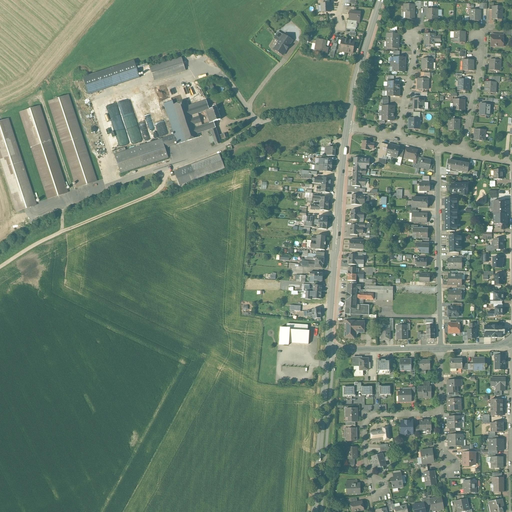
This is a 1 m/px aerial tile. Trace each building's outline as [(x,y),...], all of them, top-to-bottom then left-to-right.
[(330,3),(321,4),(322,13),(330,12),(330,3)] [(415,5),(404,4),(404,12),(407,12),(407,19),(405,19),(414,19),(415,5)] [(494,7),(493,6),(492,10),(492,19),(502,20),(502,7),(494,7)] [(438,9),(427,9),(426,20),(437,20),(438,9)] [(481,10),(469,10),(469,17),(471,17),(471,20),(471,21),(480,21),(481,10)] [(361,13),(350,11),(349,21),(348,20),(347,29),(356,30),(356,23),(359,23),(361,13)] [(278,31),(273,39),(279,42),(283,35),(278,31)] [(465,32),(454,31),(454,42),(465,43),(465,32)] [(425,34),(424,34),(424,45),(435,45),(435,46),(440,46),(440,42),(441,42),(440,41),(441,41),(441,38),(435,37),(435,34),(428,34),(425,34)] [(279,42),(274,50),(283,55),(286,50),(287,50),(289,46),(292,40),(284,35),(283,35),(279,42)] [(503,36),(491,35),(490,46),(503,47),(503,36)] [(327,41),(316,39),(315,44),(317,44),(316,51),(323,52),(325,52),(325,47),(327,41)] [(348,40),(341,39),(339,52),(346,54),(348,40)] [(348,40),(346,54),(353,55),(356,41),(348,40)] [(181,58),(150,67),(154,80),(185,71),(181,58)] [(428,59),(422,59),(421,70),(433,70),(433,59),(428,59)] [(501,60),(490,59),(489,70),(500,71),(501,60)] [(474,60),(462,60),(462,71),(473,71),(474,60)] [(134,61),(82,78),(88,94),(139,78),(134,61)] [(405,65),(390,65),(390,67),(393,67),(393,72),(392,73),(392,74),(393,75),(396,75),(397,74),(397,72),(405,72),(405,68),(404,68),(404,65),(405,65)] [(424,79),(417,79),(417,90),(428,90),(429,79),(424,79)] [(469,80),(458,80),(458,91),(469,91),(469,80)] [(492,82),(485,82),(484,93),(496,93),(496,82),(492,82)] [(153,89),(144,90),(145,100),(145,103),(147,103),(148,106),(151,106),(150,103),(152,103),(152,98),(155,98),(153,89)] [(96,182),(67,96),(49,102),(77,188),(96,182)] [(424,99),(413,98),(413,110),(424,110),(424,99)] [(465,100),(454,100),(453,111),(464,111),(465,100)] [(173,105),(172,101),(164,103),(176,139),(176,140),(177,144),(185,142),(173,105)] [(186,101),(173,105),(185,142),(199,137),(197,134),(189,108),(186,101)] [(208,102),(189,108),(197,134),(204,131),(202,126),(198,113),(205,111),(210,109),(208,102)] [(491,105),(480,104),(479,115),(491,116),(491,105)] [(67,193),(39,107),(20,113),(48,199),(67,193)] [(210,109),(205,111),(209,123),(210,123),(214,122),(221,120),(217,107),(210,109)] [(420,119),(409,118),(408,129),(420,130),(420,119)] [(460,120),(449,119),(448,130),(459,131),(460,120)] [(35,206),(7,120),(0,121),(0,160),(17,212),(35,206)] [(109,124),(111,129),(120,125),(118,120),(109,124)] [(214,122),(210,123),(209,123),(205,125),(207,131),(213,129),(214,130),(216,129),(214,122)] [(214,130),(211,131),(215,145),(221,143),(221,142),(219,136),(216,129),(214,130)] [(485,130),(474,129),(474,141),(485,141),(485,130)] [(172,135),(162,139),(165,148),(175,145),(174,141),(176,140),(176,139),(173,140),(172,135)] [(162,139),(114,155),(120,173),(168,158),(165,148),(162,139)] [(371,142),(362,141),(362,145),(362,149),(362,150),(370,150),(369,150),(370,148),(374,148),(374,149),(374,144),(370,144),(370,142),(371,142)] [(383,150),(379,149),(378,154),(378,158),(382,158),(382,159),(386,160),(386,158),(386,157),(385,157),(388,145),(384,144),(383,150)] [(395,146),(388,144),(388,145),(385,157),(386,157),(386,154),(391,155),(391,156),(397,157),(399,149),(399,148),(395,147),(395,146)] [(335,148),(325,147),(325,156),(335,156),(335,148)] [(417,153),(408,150),(406,160),(415,162),(417,153)] [(219,154),(174,172),(180,185),(225,168),(223,164),(219,154)] [(361,158),(353,158),(353,167),(361,168),(361,169),(366,169),(366,165),(369,166),(370,159),(361,159),(361,158)] [(431,161),(422,158),(420,164),(419,167),(420,167),(429,170),(430,164),(431,161)] [(460,163),(448,161),(446,171),(450,171),(450,169),(459,171),(460,163)] [(469,164),(460,163),(459,171),(467,172),(469,164)] [(361,168),(353,167),(353,177),(360,177),(360,175),(366,175),(366,170),(361,170),(361,169),(361,168)] [(502,170),(494,170),(494,180),(502,180),(502,170)] [(360,177),(353,177),(352,186),(360,186),(360,185),(365,186),(366,179),(360,179),(360,177)] [(331,179),(315,178),(315,179),(312,178),(312,183),(322,184),(322,185),(330,186),(331,179)] [(423,183),(419,183),(419,191),(430,191),(429,183),(423,183)] [(467,184),(451,184),(451,194),(468,194),(467,184)] [(312,194),(305,193),(305,198),(306,198),(305,203),(311,203),(312,201),(313,201),(313,197),(314,194),(312,194)] [(360,195),(352,195),(351,204),(363,205),(363,204),(369,204),(369,196),(360,195)] [(428,199),(412,198),(411,207),(416,208),(427,208),(428,199)] [(455,215),(454,199),(445,199),(445,215),(455,215)] [(507,201),(493,201),(493,214),(507,214),(507,201)] [(360,210),(351,210),(351,220),(358,220),(359,218),(364,219),(364,212),(360,212),(360,210)] [(417,213),(414,213),(413,222),(411,222),(427,223),(427,214),(417,213)] [(507,214),(493,214),(494,224),(507,224),(507,214)] [(455,231),(455,215),(445,215),(445,231),(455,231)] [(306,222),(304,222),(304,227),(314,227),(315,225),(318,225),(318,229),(326,230),(327,225),(327,223),(310,222),(306,222)] [(358,225),(350,225),(350,235),(357,235),(358,233),(363,234),(363,230),(365,230),(365,223),(358,223),(358,225)] [(418,229),(413,228),(413,229),(412,233),(416,234),(416,238),(423,238),(427,238),(428,238),(428,229),(418,229)] [(326,236),(317,236),(316,237),(311,236),(311,244),(311,246),(310,248),(315,249),(315,250),(325,250),(326,236)] [(459,253),(459,236),(449,236),(450,253),(459,253)] [(502,239),(494,239),(494,242),(492,242),(492,246),(487,246),(487,251),(495,251),(495,250),(503,250),(503,246),(502,246),(502,239)] [(364,240),(350,240),(349,249),(363,249),(364,240)] [(422,244),(415,243),(415,248),(418,248),(418,251),(417,251),(417,253),(419,253),(419,252),(428,253),(429,244),(422,244)] [(357,255),(349,255),(348,265),(356,265),(356,264),(364,264),(364,256),(357,256),(357,255)] [(316,257),(313,257),(313,259),(316,259),(315,262),(309,262),(309,268),(322,269),(323,265),(324,265),(324,258),(316,257)] [(503,259),(498,259),(498,258),(493,258),(493,260),(493,261),(493,268),(502,268),(502,264),(503,264),(503,259)] [(462,259),(458,259),(448,259),(448,268),(462,268),(462,259)] [(321,273),(315,273),(310,272),(310,276),(314,277),(314,281),(322,282),(323,276),(323,273),(321,273)] [(430,283),(430,274),(420,274),(419,283),(430,283)] [(503,275),(495,275),(495,281),(492,281),(492,285),(495,285),(503,285),(503,275)] [(361,286),(347,285),(347,286),(346,286),(346,292),(347,292),(347,293),(356,293),(364,293),(365,290),(361,290),(361,286)] [(376,286),(365,286),(365,290),(364,293),(374,293),(376,293),(377,293),(384,293),(393,294),(393,290),(393,287),(376,286)] [(458,291),(448,291),(448,300),(461,300),(461,293),(462,291),(458,291)] [(502,294),(502,292),(493,292),(493,294),(490,294),(490,300),(493,300),(493,301),(503,301),(503,294),(502,294)] [(356,301),(346,300),(346,302),(345,302),(345,314),(369,316),(369,305),(356,304),(356,301)] [(458,307),(448,307),(448,317),(458,317),(458,307)] [(503,307),(495,307),(495,312),(495,316),(503,316),(503,307)] [(320,309),(312,310),(307,311),(307,317),(313,316),(313,319),(321,318),(320,309)] [(350,321),(345,321),(345,327),(344,327),(344,338),(356,338),(356,335),(357,334),(358,334),(358,333),(364,333),(364,327),(364,321),(357,321),(350,321)] [(456,323),(448,323),(448,333),(459,333),(459,326),(459,323),(456,323)] [(308,326),(287,324),(286,328),(280,327),(279,343),(281,343),(283,343),(283,345),(289,345),(289,343),(308,344),(309,331),(308,331),(308,326)] [(401,326),(401,324),(396,324),(396,326),(397,340),(407,340),(407,331),(407,326),(401,326)] [(385,329),(381,329),(381,340),(390,340),(390,331),(390,328),(390,325),(385,325),(385,329)] [(433,325),(426,325),(426,329),(426,334),(426,340),(427,340),(427,339),(434,339),(434,329),(433,329),(433,325)] [(476,339),(475,330),(470,330),(468,330),(468,339),(476,339)] [(499,356),(495,356),(495,362),(495,365),(496,365),(496,368),(498,368),(498,372),(503,372),(503,365),(503,356),(503,355),(499,355),(499,356)] [(362,359),(362,358),(354,358),(354,366),(359,366),(359,359),(362,359)] [(369,370),(368,358),(362,359),(359,359),(359,366),(359,370),(369,370)] [(484,358),(474,358),(475,364),(473,364),(473,369),(479,368),(479,370),(485,370),(485,366),(484,366),(484,358)] [(411,359),(400,360),(400,371),(411,371),(411,363),(411,359)] [(390,360),(376,360),(377,375),(390,374),(390,378),(393,378),(393,369),(390,369),(390,360)] [(430,360),(419,360),(420,369),(419,369),(419,373),(425,373),(425,374),(426,374),(426,370),(430,370),(430,360)] [(462,360),(450,360),(450,369),(462,368),(462,364),(462,360)] [(505,378),(491,378),(491,384),(497,384),(497,391),(501,391),(505,391),(505,378)] [(461,380),(447,381),(448,393),(454,392),(454,386),(461,386),(461,380)] [(354,386),(343,387),(343,397),(347,397),(347,398),(351,398),(351,396),(355,396),(355,392),(358,392),(358,383),(354,383),(354,386)] [(361,383),(358,383),(358,392),(361,392),(361,396),(365,396),(365,398),(369,398),(369,396),(373,396),(373,386),(361,386),(361,383)] [(379,383),(376,383),(376,392),(379,392),(379,396),(383,396),(383,398),(387,398),(387,396),(391,396),(391,386),(379,386),(379,383)] [(423,387),(418,387),(418,398),(424,398),(424,396),(431,396),(431,388),(428,388),(427,387),(423,387)] [(410,390),(398,391),(398,396),(400,396),(400,401),(411,401),(411,393),(411,390),(410,390)] [(449,399),(448,399),(448,411),(460,410),(460,399),(449,399)] [(357,408),(346,409),(346,422),(348,422),(355,422),(357,422),(357,408)] [(502,416),(502,408),(492,408),(492,412),(491,412),(491,416),(502,416)] [(430,420),(420,421),(420,426),(420,431),(421,431),(426,431),(427,431),(427,434),(430,434),(430,431),(431,431),(430,420)] [(409,421),(405,421),(401,421),(401,435),(406,435),(406,434),(409,434),(409,435),(413,435),(413,427),(409,427),(409,421)] [(503,432),(502,423),(496,423),(491,423),(491,428),(493,428),(493,432),(491,432),(503,432)] [(383,430),(371,431),(372,441),(384,439),(384,440),(390,440),(388,427),(383,428),(383,430)] [(355,428),(346,428),(346,441),(357,441),(356,428),(355,428)] [(503,451),(503,440),(497,440),(490,440),(490,451),(491,451),(497,451),(503,451)] [(357,447),(347,447),(347,452),(343,453),(343,460),(348,459),(354,459),(357,459),(357,447)] [(432,449),(420,451),(421,458),(433,456),(432,449)] [(469,452),(462,453),(462,467),(471,467),(471,462),(475,462),(475,452),(469,452)] [(382,454),(372,457),(375,469),(378,468),(379,472),(384,470),(383,467),(386,466),(384,461),(383,458),(382,454)] [(433,456),(421,458),(422,464),(422,465),(427,464),(434,463),(433,456)] [(495,457),(491,457),(491,462),(492,462),(492,468),(502,468),(502,462),(503,462),(503,457),(495,457)] [(428,472),(424,473),(426,486),(436,485),(434,471),(428,472)] [(502,478),(502,475),(494,475),(494,478),(492,478),(492,484),(494,484),(494,492),(503,492),(503,478),(502,478)] [(395,477),(391,478),(392,489),(403,487),(402,476),(395,477)] [(357,483),(347,484),(348,493),(352,493),(352,494),(359,494),(359,490),(360,489),(360,488),(359,488),(359,487),(359,483),(357,483)] [(430,500),(431,505),(432,511),(444,509),(441,497),(430,500)] [(466,499),(455,501),(457,511),(460,511),(463,511),(469,510),(468,506),(467,506),(466,499)] [(497,500),(490,502),(491,506),(489,506),(490,511),(493,511),(494,511),(502,511),(501,506),(503,506),(502,499),(497,500)] [(351,504),(350,504),(351,505),(349,506),(350,511),(352,511),(351,511),(354,511),(364,510),(362,501),(357,502),(351,504)] [(422,503),(412,505),(413,511),(425,511),(424,506),(424,502),(422,503)]
